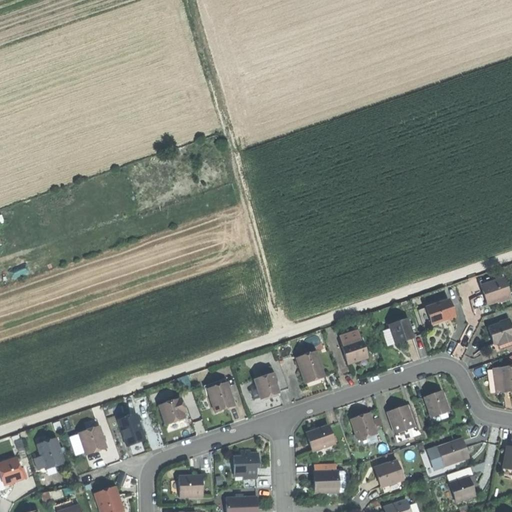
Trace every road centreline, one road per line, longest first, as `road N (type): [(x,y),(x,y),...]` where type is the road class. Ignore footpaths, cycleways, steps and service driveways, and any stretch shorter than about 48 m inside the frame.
road 1 (track): [(511,258),(0,432)]
road 2 (track): [(188,0),(280,336)]
road 3 (residential): [(511,420),(481,415),(460,372),(438,363),(277,418)]
road 4 (residential): [(277,418),(157,459),(147,469),(147,511)]
